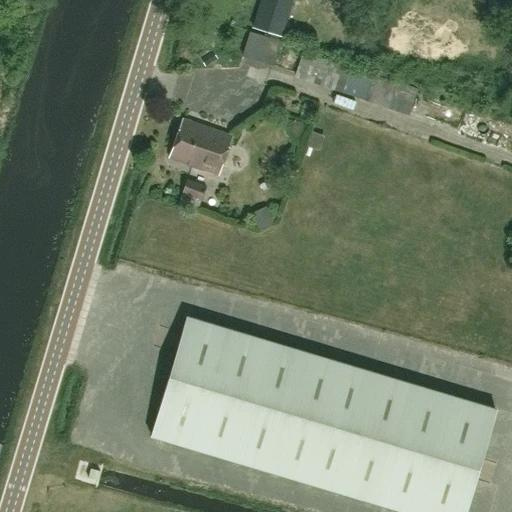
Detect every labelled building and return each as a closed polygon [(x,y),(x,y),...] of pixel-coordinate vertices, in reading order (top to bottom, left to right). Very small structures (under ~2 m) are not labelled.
[(260,0),(253,28),(280,36),(290,0),(260,0)] [(294,75),(399,112),(409,115),(417,90),(408,87),(304,53),(294,75)] [(218,175),(231,136),(182,119),(169,158),(218,175)] [(187,179),(184,186),(177,205),(197,212),(206,186),(187,179)] [(402,511),(463,511),(495,408),(187,316),(151,437),(402,511)] [(90,469),(87,478),(97,480),(99,471),(90,469)]
